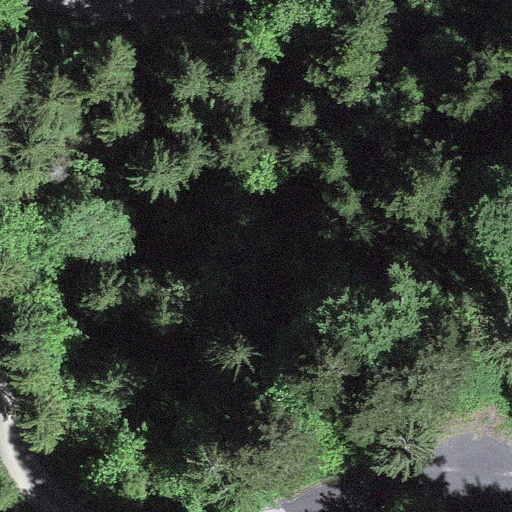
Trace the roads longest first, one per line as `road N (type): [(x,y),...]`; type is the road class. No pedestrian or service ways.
road 1 (track): [(511,485),(417,475),(350,487),(285,511)]
road 2 (track): [(70,511),(40,492),(0,414)]
